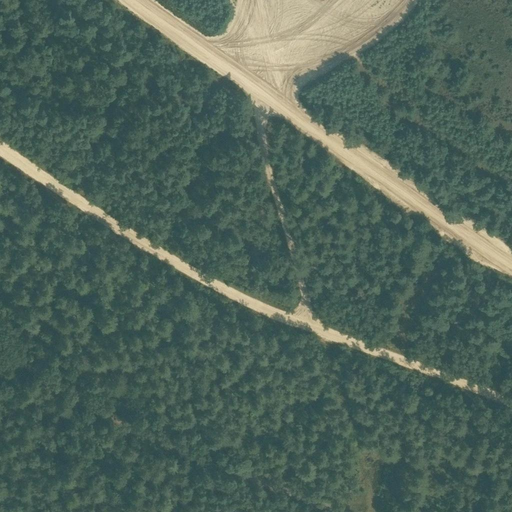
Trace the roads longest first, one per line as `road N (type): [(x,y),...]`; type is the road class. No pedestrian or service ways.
road 1 (track): [(511,267),(139,0)]
road 2 (unclassified): [(341,511),(52,380),(0,344)]
